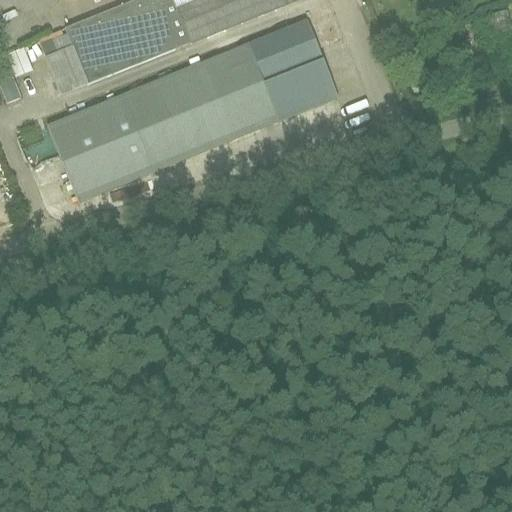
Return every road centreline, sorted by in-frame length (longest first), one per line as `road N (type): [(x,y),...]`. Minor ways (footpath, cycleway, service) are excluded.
road 1 (residential): [(397,144),(0,250)]
road 2 (residential): [(337,0),(397,144)]
